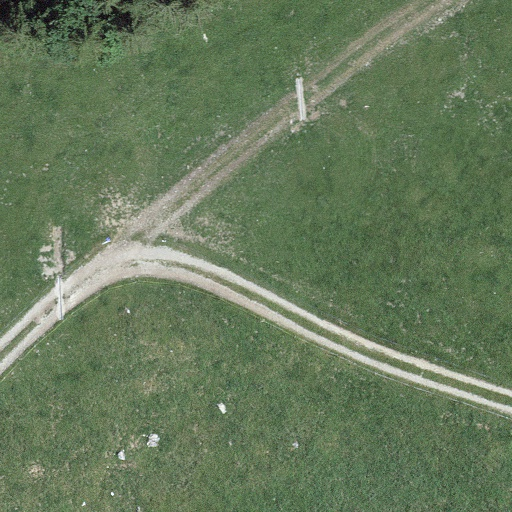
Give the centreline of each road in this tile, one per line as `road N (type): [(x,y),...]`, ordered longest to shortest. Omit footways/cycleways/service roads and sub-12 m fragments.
road 1 (track): [(0,361),(60,299),(142,269),(214,284),(336,354),(511,408)]
road 2 (track): [(108,281),(135,243),(436,0)]
